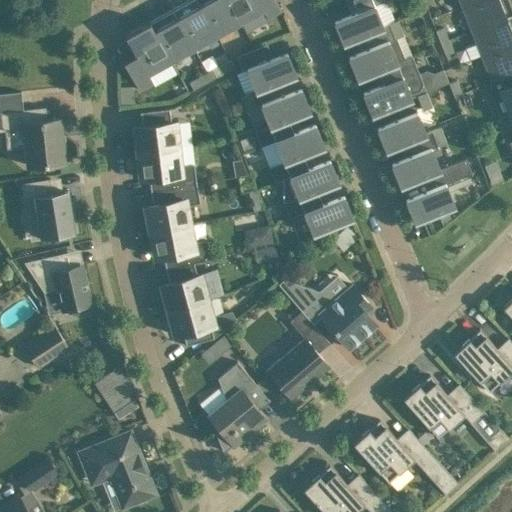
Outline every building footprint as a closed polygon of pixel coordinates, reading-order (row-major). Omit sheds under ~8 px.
[(195,49),(218,36),(197,0),(186,0),(172,8),(195,49)] [(228,0),(197,0),(218,36),(241,23),(228,0)] [(228,0),(241,23),(242,23),(240,20),(262,8),(267,17),(281,9),(276,0),(228,0)] [(383,26),(382,25),(374,4),(383,0),(353,0),(357,9),(334,19),(343,42),(364,34),(383,26)] [(471,30),(511,13),(511,6),(509,0),(472,0),(461,5),(471,30)] [(416,1),(407,5),(410,13),(419,10),(416,1)] [(172,8),(148,21),(170,59),(171,62),(195,49),(172,8)] [(511,13),(471,30),(481,54),(511,42),(511,13)] [(404,58),(396,37),(404,34),(398,19),(382,25),(383,26),(364,34),(369,46),(359,50),(348,54),(358,78),(378,69),(397,62),(397,61),(404,58)] [(147,71),(170,59),(148,21),(125,34),(136,54),(124,61),(139,89),(153,81),(147,71)] [(440,42),(448,39),(443,26),(436,29),(440,42)] [(448,39),(440,42),(445,54),(453,51),(448,39)] [(511,42),(481,54),(491,79),(501,76),(511,71),(511,42)] [(286,50),(265,59),(259,46),(236,55),(242,69),(247,68),(256,90),(296,74),(286,50)] [(420,88),(423,82),(412,55),(404,58),(397,61),(397,62),(378,69),(383,82),(363,90),(372,113),(412,97),(410,93),(420,89),(420,88)] [(230,58),(218,65),(223,72),(234,66),(230,58)] [(201,75),(205,82),(216,76),(216,75),(212,68),(201,75)] [(511,71),(501,76),(505,87),(501,88),(511,113),(511,112),(511,71)] [(201,75),(189,81),(193,88),(205,82),(201,75)] [(457,79),(449,82),(454,95),(462,91),(457,79)] [(120,103),(134,102),(133,85),(119,86),(120,103)] [(261,102),(270,125),(288,118),(310,109),(301,86),(261,102)] [(0,92),(0,129),(4,129),(24,127),(26,147),(28,164),(64,160),(63,144),(66,143),(65,132),(61,133),(60,116),(46,118),(24,120),(23,108),(21,90),(0,92)] [(417,94),(423,109),(432,105),(426,90),(417,94)] [(256,106),(250,91),(240,94),(246,109),(256,106)] [(140,111),(142,124),(134,125),(138,151),(178,146),(175,120),(171,120),(169,107),(140,111)] [(416,110),(377,125),(386,149),(407,141),(426,133),(425,132),(416,110)] [(315,122),(293,130),(288,118),(270,125),(255,131),(260,145),(276,139),(284,160),(303,153),(324,145),(315,122)] [(415,179),(440,169),(440,168),(431,147),(437,144),(446,141),(440,126),(431,129),(425,132),(426,133),(407,141),(412,153),(405,156),(391,161),(401,185),(401,184),(415,179)] [(138,151),(141,177),(148,176),(150,189),(196,182),(194,163),(180,164),(178,146),(138,151)] [(329,157),(308,166),(303,153),(284,160),(269,166),(275,180),(290,175),(298,196),(317,189),(338,181),(329,157)] [(440,169),(415,179),(418,185),(420,191),(406,197),(405,197),(415,220),(454,204),(445,182),(471,172),(466,157),(440,168),(440,169)] [(233,164),(235,175),(248,174),(243,162),(233,164)] [(36,211),(40,236),(78,230),(75,211),(72,212),(68,188),(52,190),(50,177),(21,182),(26,212),(36,211)] [(150,189),(152,203),(145,204),(150,230),(190,222),(186,204),(200,201),(196,182),(150,189)] [(254,209),(263,207),(256,189),(249,190),(254,209)] [(343,193),(322,201),(317,189),(298,196),(283,202),(289,216),(304,210),(313,232),(353,217),(343,193)] [(443,225),(452,218),(449,211),(440,215),(439,215),(443,225)] [(150,230),(151,237),(155,256),(162,254),(165,267),(193,262),(211,258),(207,238),(194,240),(190,222),(150,230)] [(340,230),(350,243),(358,236),(347,223),(340,230)] [(264,260),(265,261),(267,271),(282,264),(280,255),(277,256),(275,248),(261,251),(263,260),(264,260)] [(58,287),(63,307),(90,301),(81,263),(64,267),(61,252),(24,260),(24,261),(43,291),(58,287)] [(168,280),(161,282),(168,308),(207,297),(201,272),(197,273),(193,262),(165,267),(168,280)] [(337,274),(319,289),(283,278),(278,283),(302,309),(313,322),(322,314),(350,346),(376,323),(365,311),(372,305),(352,282),(348,286),(337,274)] [(511,296),(503,305),(511,314),(511,296)] [(207,297),(168,308),(175,333),(182,331),(185,343),(185,344),(214,336),(210,324),(214,323),(207,297)] [(302,333),(313,323),(313,322),(302,309),(290,319),(302,333)] [(37,367),(69,347),(54,324),(22,344),(37,367)] [(511,340),(508,336),(497,347),(479,327),(471,335),(453,351),(489,390),(511,368),(511,340)] [(210,345),(218,355),(232,344),(223,334),(210,345)] [(267,368),(291,396),(329,364),(305,336),(267,368)] [(234,444),(266,417),(246,393),(257,384),(237,360),(218,377),(227,399),(220,404),(224,409),(212,418),(214,421),(212,423),(223,450),(232,443),(234,444)] [(93,381),(114,410),(121,405),(128,400),(133,397),(136,395),(127,374),(116,382),(110,373),(95,382),(94,380),(93,381)] [(484,410),(459,382),(447,392),(430,373),(403,396),(438,435),(463,414),(471,423),(484,410)] [(133,397),(128,400),(133,408),(134,407),(138,404),(134,398),(133,397)] [(118,417),(126,412),(121,405),(114,410),(118,417)] [(417,437),(411,432),(400,442),(379,418),(371,425),(353,441),(388,480),(413,457),(425,470),(437,459),(422,443),(417,437)] [(486,439),(495,449),(509,436),(499,426),(486,439)] [(134,501),(156,492),(130,429),(78,450),(87,472),(102,478),(110,475),(118,494),(121,493),(133,497),(134,501)] [(417,437),(422,443),(430,436),(424,430),(417,437)] [(48,457),(20,475),(30,490),(57,472),(48,457)] [(383,500),(358,472),(347,483),(329,463),(303,487),(326,511),(353,511),(364,503),(371,511),(383,500)] [(449,471),(436,483),(445,493),(458,481),(449,471)] [(30,511),(18,493),(0,504),(0,511),(30,511)]
